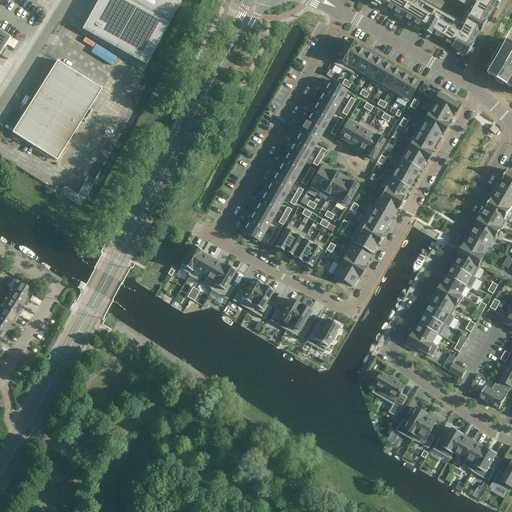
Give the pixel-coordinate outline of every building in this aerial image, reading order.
[(98,0),(82,30),(145,65),(181,0),(98,0)] [(370,0),(381,6),(382,5),(423,29),(422,30),(434,36),(434,35),(453,46),(452,47),(467,56),(474,44),(473,43),(480,32),(481,32),(481,31),(485,24),(487,21),(486,20),(498,0),(370,0)] [(0,54),(7,60),(12,53),(3,48),(10,37),(0,31),(0,54)] [(338,51),(334,57),(337,59),(333,65),(343,71),(344,70),(357,47),(358,46),(348,40),(340,53),(338,51)] [(501,44),(488,67),(489,68),(497,73),(494,78),(506,85),(508,86),(509,87),(510,87),(511,88),(511,43),(508,41),(505,46),(501,44)] [(357,47),(344,70),(353,75),(354,72),(366,52),(364,51),(365,50),(361,48),(361,49),(357,47)] [(354,72),(363,77),(374,57),(373,56),(374,55),(370,53),(370,54),(366,52),(354,72)] [(379,58),(378,59),(374,57),(363,77),(371,82),(383,62),(382,62),(383,61),(379,58)] [(57,61),(25,112),(12,132),(14,134),(13,136),(14,138),(16,139),(18,139),(19,137),(56,161),(82,120),(86,119),(90,114),(88,110),(101,89),(57,61)] [(371,82),(380,87),(392,67),(391,67),(391,66),(388,63),(387,64),(383,62),(371,82)] [(392,67),(380,87),(389,93),(401,72),(400,72),(400,71),(397,69),(396,70),(392,67)] [(409,76),(405,74),(405,75),(401,72),(389,93),(391,90),(398,94),(397,97),(398,98),(409,77),(409,76)] [(418,81),(414,79),(414,80),(409,77),(398,98),(407,103),(418,83),(417,82),(418,81)] [(313,100),(335,112),(346,92),(324,79),(313,100)] [(429,85),(424,81),(421,87),(426,90),(429,85)] [(445,97),(447,95),(441,91),(439,94),(436,92),(430,102),(453,115),(458,105),(445,97)] [(335,112),(313,100),(301,120),(323,133),(335,112)] [(448,123),(447,123),(451,115),(452,115),(453,115),(430,102),(430,103),(431,103),(426,112),(447,124),(448,123)] [(447,124),(426,112),(421,121),(442,133),(447,124)] [(338,138),(347,144),(360,121),(358,123),(350,118),(338,138)] [(298,125),(295,130),(317,143),(320,137),(323,133),(301,120),(298,125)] [(347,144),(356,149),(369,126),(360,121),(347,144)] [(421,121),(415,130),(435,142),(440,134),(441,134),(442,133),(421,121)] [(364,154),(364,155),(378,131),(369,126),(356,149),(364,153),(364,154)] [(295,130),(284,150),(305,163),(317,143),(295,130)] [(415,131),(417,133),(413,141),(410,139),(431,152),(431,151),(430,151),(435,142),(415,130),(415,131)] [(374,160),(386,139),(377,134),(379,132),(378,131),(364,155),(374,160)] [(405,149),(426,161),(431,152),(410,139),(405,149)] [(466,182),(487,145),(475,139),(455,175),(466,182)] [(425,162),(426,161),(405,149),(399,158),(419,170),(424,162),(425,162)] [(272,170),(294,182),(305,163),(284,150),(272,170)] [(399,158),(394,167),(414,179),(419,170),(399,158)] [(319,193),(331,172),(330,171),(330,172),(321,167),(309,187),(319,193)] [(388,176),(409,188),(414,179),(394,167),(393,168),(388,176)] [(283,202),(294,182),(272,170),(267,178),(261,189),(283,202)] [(511,186),(511,172),(508,171),(502,180),(511,186)] [(319,193),(328,198),(340,177),(331,172),(319,193)] [(403,200),(404,198),(403,198),(409,188),(388,176),(386,175),(380,186),(385,189),(403,200)] [(328,198),(336,203),(349,182),(348,181),(347,182),(340,178),(340,177),(328,198)] [(511,198),(511,186),(502,180),(502,181),(503,182),(498,190),(511,198)] [(80,206),(87,193),(92,185),(85,181),(77,195),(64,187),(60,194),(80,206)] [(336,203),(346,208),(358,187),(349,182),(336,203)] [(271,222),(283,202),(261,189),(254,201),(249,209),(271,222)] [(381,195),(379,199),(398,210),(400,206),(401,203),(403,200),(385,189),(382,193),(381,195)] [(511,210),(510,209),(511,206),(511,198),(498,190),(493,199),(492,198),(491,199),(511,210)] [(379,199),(374,208),(392,218),(396,210),(397,211),(398,210),(379,199)] [(508,220),(506,219),(511,210),(491,199),(486,209),(489,210),(507,221),(508,220)] [(386,226),(392,218),(374,208),(369,205),(364,213),(386,226)] [(447,230),(457,212),(446,206),(436,224),(447,230)] [(249,209),(238,229),(259,242),(271,222),(249,209)] [(481,217),(502,229),(507,221),(489,210),(486,209),(486,210),(483,216),(482,217),(481,217)] [(383,235),(382,235),(386,226),(364,213),(358,222),(382,236),(383,235)] [(495,237),(500,229),(502,230),(502,229),(481,217),(476,227),(497,239),(497,238),(495,237)] [(353,231),(377,245),(382,236),(358,222),(353,231)] [(297,230),(288,224),(275,247),(284,252),(297,230)] [(471,236),(491,248),(497,239),(476,227),(475,227),(476,228),(471,236)] [(293,257),(306,235),(297,230),(284,252),(293,257)] [(376,245),(377,246),(377,245),(353,231),(348,240),(354,244),(371,254),(376,245)] [(302,263),(315,240),(314,239),(313,242),(305,238),(307,235),(306,235),(293,257),(302,263)] [(465,245),(484,257),(484,256),(484,255),(488,247),(491,248),(471,236),(466,245),(465,245)] [(311,268),(324,245),(315,240),(302,263),(311,268)] [(463,249),(459,255),(478,266),(484,257),(465,245),(463,249)] [(179,269),(189,274),(188,276),(189,276),(202,253),(203,252),(192,246),(179,269)] [(348,246),(343,255),(364,268),(364,267),(363,266),(369,257),(348,246)] [(202,253),(189,276),(200,283),(213,260),(211,259),(202,253)] [(343,255),(337,265),(359,277),(364,268),(343,255)] [(459,255),(458,256),(459,257),(454,266),(477,279),(474,277),(480,267),(478,266),(459,255)] [(213,260),(200,283),(211,289),(224,266),(213,260)] [(224,266),(211,289),(210,290),(227,300),(234,288),(228,285),(236,271),(225,265),(224,266)] [(337,265),(332,275),(335,277),(334,279),(340,283),(341,280),(352,286),(357,277),(358,278),(359,277),(337,265)] [(471,289),(477,279),(454,266),(448,276),(471,289)] [(464,297),(460,295),(465,287),(471,290),(471,289),(448,276),(447,278),(445,277),(442,283),(443,284),(443,285),(442,285),(463,298),(464,297)] [(13,278),(7,287),(11,289),(29,300),(32,296),(30,295),(33,290),(13,278)] [(245,293),(239,289),(232,301),(248,310),(263,285),(253,279),(245,293)] [(77,288),(82,291),(85,285),(80,283),(77,288)] [(273,291),(263,285),(248,310),(265,320),(271,308),(265,305),(273,291)] [(436,295),(458,307),(463,298),(442,285),(436,295)] [(196,289),(192,287),(187,297),(190,299),(196,289)] [(6,297),(22,307),(24,303),(26,305),(29,300),(11,289),(6,297)] [(190,299),(194,301),(199,292),(196,289),(190,299)] [(452,316),(457,308),(458,308),(458,307),(436,295),(437,296),(432,304),(454,318),(455,317),(452,316)] [(1,305),(19,317),(22,312),(20,311),(22,307),(6,297),(1,305)] [(282,313),(276,310),(270,321),(286,330),(300,306),(290,300),(282,313)] [(449,328),(454,318),(432,304),(426,314),(449,328)] [(0,306),(0,316),(12,324),(14,320),(16,321),(19,317),(1,305),(0,306)] [(311,311),(300,306),(286,330),(302,340),(309,328),(303,325),(311,311)] [(420,324),(440,336),(446,327),(448,328),(449,328),(426,314),(420,324)] [(0,327),(9,333),(12,328),(10,327),(12,324),(0,316),(0,327)] [(313,330),(306,342),(324,353),(331,341),(332,342),(337,333),(336,332),(339,327),(327,320),(319,333),(313,330)] [(438,347),(432,344),(437,335),(440,337),(440,336),(420,324),(417,330),(415,329),(413,332),(415,333),(414,333),(414,334),(425,340),(438,348),(438,347)] [(0,338),(2,340),(4,336),(6,337),(9,333),(0,327),(0,338)] [(419,350),(432,358),(438,348),(425,340),(414,334),(406,347),(417,353),(419,350)] [(509,392),(511,387),(511,361),(501,381),(498,386),(495,384),(509,392)] [(461,379),(466,372),(453,364),(448,371),(461,379)] [(389,413),(396,417),(407,398),(401,394),(403,392),(402,392),(405,386),(397,382),(399,380),(391,376),(390,378),(383,373),(382,375),(380,374),(375,383),(377,384),(375,386),(382,390),(379,397),(393,405),(389,413)] [(505,398),(509,392),(495,384),(492,390),(486,387),(479,398),(499,409),(506,398),(505,398)] [(396,430),(413,440),(427,414),(417,408),(408,423),(402,420),(396,430)] [(427,414),(413,440),(429,449),(435,438),(430,434),(437,421),(427,416),(428,415),(427,414)] [(74,440),(75,440),(95,450),(95,451),(102,438),(101,438),(101,439),(81,428),(74,440)] [(433,449),(449,458),(452,453),(453,454),(454,453),(454,452),(464,435),(453,428),(445,441),(439,438),(433,449)] [(454,452),(454,453),(453,454),(464,460),(465,458),(474,442),(464,436),(465,435),(464,435),(454,452)] [(466,461),(463,466),(472,471),(471,472),(472,472),(486,448),(486,447),(485,448),(474,442),(465,458),(464,460),(466,461)] [(497,454),(486,448),(472,472),(488,482),(495,470),(489,467),(497,454)] [(493,482),(509,491),(511,488),(511,486),(511,462),(506,473),(500,470),(493,482)]
